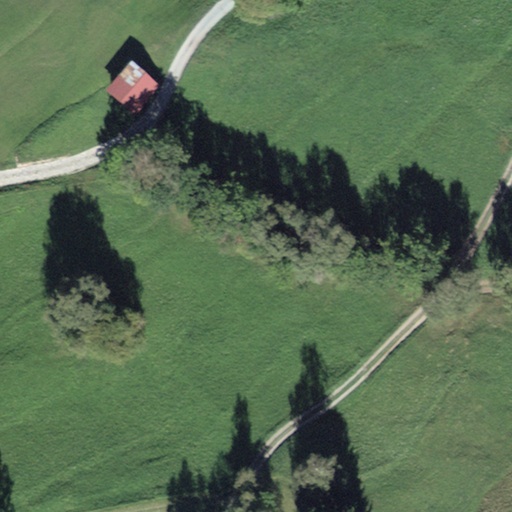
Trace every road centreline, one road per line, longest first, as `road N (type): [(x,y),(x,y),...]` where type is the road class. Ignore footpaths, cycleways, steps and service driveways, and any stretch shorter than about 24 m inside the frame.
road 1 (track): [(511,175),(461,283),(341,407),(280,438),(219,511)]
road 2 (track): [(0,178),(146,144),(213,25),(239,0)]
